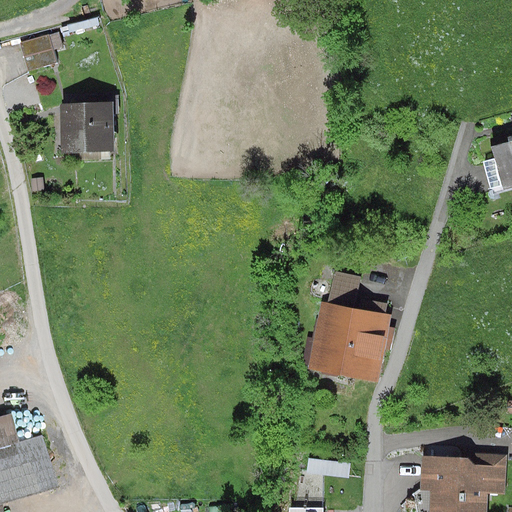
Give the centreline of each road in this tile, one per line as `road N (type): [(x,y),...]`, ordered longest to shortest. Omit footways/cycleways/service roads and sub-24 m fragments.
road 1 (residential): [(108,511),(47,361),(19,178),(0,117)]
road 2 (residential): [(369,511),(378,412),(466,132)]
